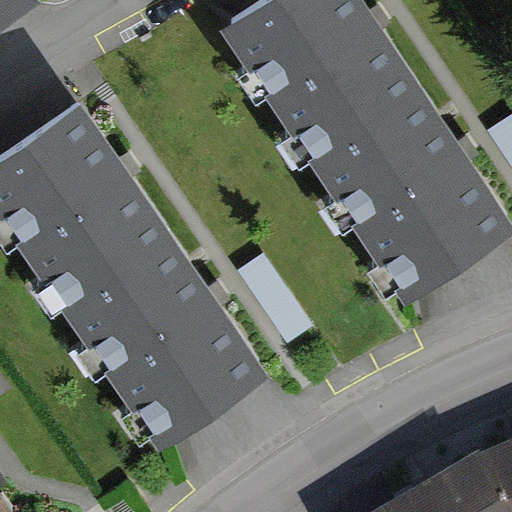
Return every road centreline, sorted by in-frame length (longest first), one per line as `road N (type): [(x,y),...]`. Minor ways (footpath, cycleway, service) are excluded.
road 1 (residential): [(236,511),(393,410),(511,356)]
road 2 (residential): [(0,100),(153,0)]
